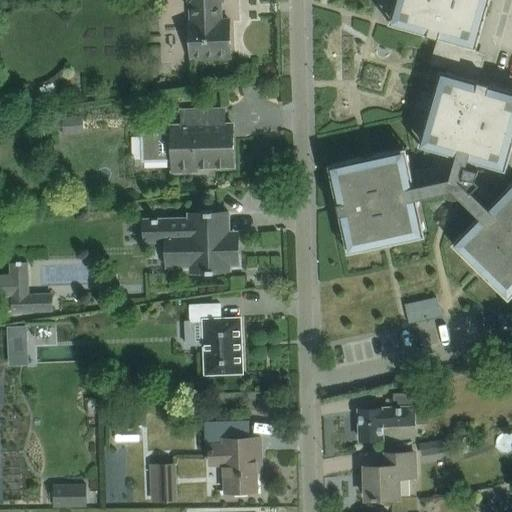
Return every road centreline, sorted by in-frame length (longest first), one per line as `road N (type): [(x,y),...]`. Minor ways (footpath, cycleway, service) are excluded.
road 1 (residential): [(305,381),(300,0)]
road 2 (residential): [(511,338),(305,381)]
road 3 (residential): [(310,511),(305,381)]
